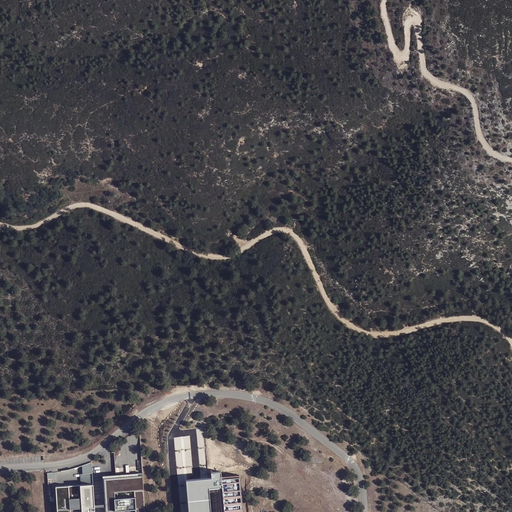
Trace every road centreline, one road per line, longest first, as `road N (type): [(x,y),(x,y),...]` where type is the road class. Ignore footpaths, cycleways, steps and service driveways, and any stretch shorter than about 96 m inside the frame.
road 1 (track): [(0,225),(26,228),(76,207),(91,209),(219,257),(278,232),(303,252),(329,311),(347,326),(369,336),(468,319),(511,348)]
road 2 (track): [(511,161),(486,148),(472,98),(424,70),(417,20),(410,21),(405,58),(398,58),(385,0)]
road 3 (unclassified): [(190,395),(257,398),(294,416),(352,464),(364,511)]
road 4 (unclassified): [(0,467),(89,455),(152,407),(190,395)]
road 5 (unclassified): [(177,511),(171,436),(190,395)]
